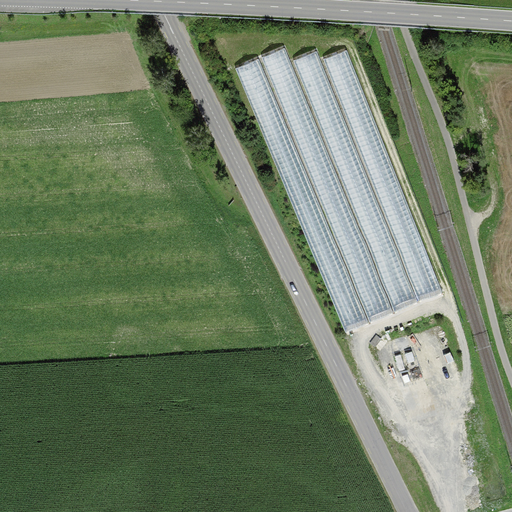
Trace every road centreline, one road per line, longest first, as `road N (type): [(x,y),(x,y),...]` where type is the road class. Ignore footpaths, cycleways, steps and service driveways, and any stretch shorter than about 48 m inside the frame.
road 1 (tertiary): [(157,0),(408,511)]
road 2 (unclassified): [(396,0),(451,147),(511,376)]
road 3 (primary): [(511,21),(127,0)]
road 4 (track): [(470,227),(496,209),(494,174),(452,54)]
road 5 (unknown): [(478,511),(377,361)]
